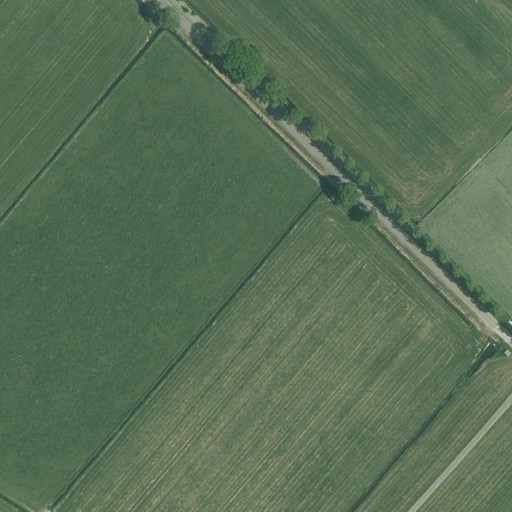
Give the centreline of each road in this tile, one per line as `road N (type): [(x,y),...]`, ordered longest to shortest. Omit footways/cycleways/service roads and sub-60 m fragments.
road 1 (unclassified): [(511,339),(163,0)]
road 2 (unclassified): [(511,400),(413,511)]
